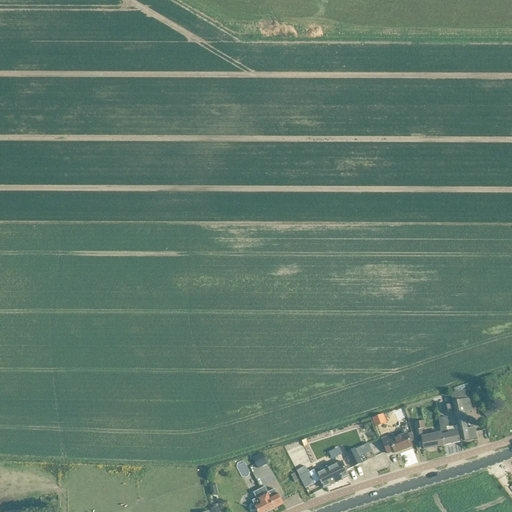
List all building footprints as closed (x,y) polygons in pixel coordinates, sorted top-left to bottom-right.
[(474,375),(462,380),(464,386),(476,381),(474,375)] [(511,398),(511,397),(511,380),(499,381),(500,399),(511,398)] [(497,381),(490,383),(492,390),(498,388),(497,381)] [(464,414),(471,412),(467,390),(451,394),(453,404),(455,413),(459,433),(461,443),(477,439),(475,428),(467,430),(464,414)] [(444,415),(455,413),(453,404),(442,406),(444,415)] [(491,405),(482,412),(487,419),(496,412),(491,405)] [(507,413),(492,419),(497,431),(511,424),(507,413)] [(383,414),(372,419),(375,428),(387,423),(383,414)] [(442,435),(444,446),(460,443),(457,432),(447,434),(446,428),(449,427),(446,417),(439,419),(442,435)] [(425,450),(444,446),(442,435),(439,419),(438,419),(441,433),(422,438),(425,450)] [(424,421),(414,424),(416,436),(423,434),(422,430),(426,429),(424,421)] [(412,447),(408,438),(407,434),(390,440),(389,437),(382,439),(388,454),(394,452),(395,454),(412,447)] [(353,468),(362,463),(355,449),(346,453),(353,468)] [(268,452),(260,454),(260,468),(268,465),(268,452)] [(349,477),(344,468),(342,462),(331,467),(330,464),(315,471),(320,480),(324,489),(349,477)] [(424,477),(451,469),(449,464),(423,472),(424,477)] [(307,472),(305,467),(296,471),(299,477),(307,472)] [(315,484),(308,472),(307,472),(299,477),(306,489),(315,484)] [(274,489),(268,493),(265,487),(253,493),(256,499),(252,501),(253,504),(250,505),(249,509),(250,511),(256,511),(257,511),(268,511),(283,504),(278,495),(277,495),(274,489)]
